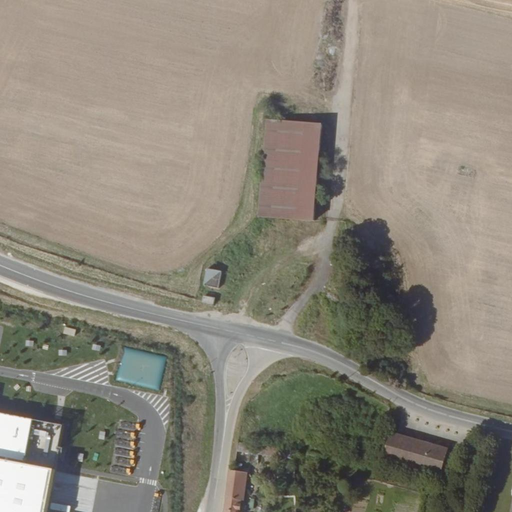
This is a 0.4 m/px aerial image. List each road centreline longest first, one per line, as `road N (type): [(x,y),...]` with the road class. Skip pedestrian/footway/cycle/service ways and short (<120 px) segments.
road 1 (primary): [(244,334),(336,361),(407,401),(511,431)]
road 2 (primary): [(0,265),(78,294),(244,334)]
road 3 (tertiary): [(212,511),(244,334)]
